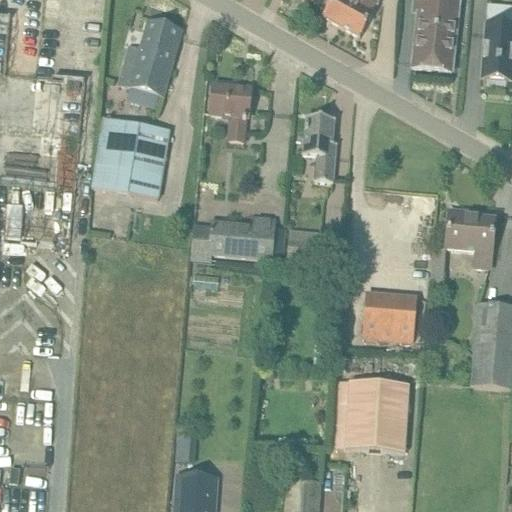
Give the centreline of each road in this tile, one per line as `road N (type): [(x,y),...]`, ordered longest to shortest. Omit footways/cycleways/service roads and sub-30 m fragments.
road 1 (residential): [(511,172),(210,0)]
road 2 (unknown): [(54,511),(52,344)]
